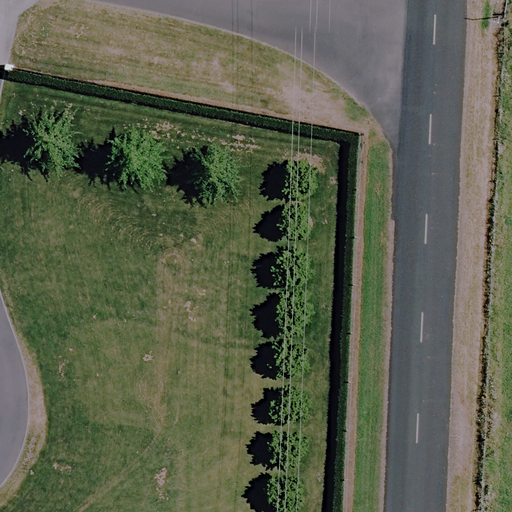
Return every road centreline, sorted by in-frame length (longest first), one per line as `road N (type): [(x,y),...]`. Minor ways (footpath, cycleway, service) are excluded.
road 1 (unclassified): [(437,44),(415,511)]
road 2 (residential): [(437,44),(206,0)]
